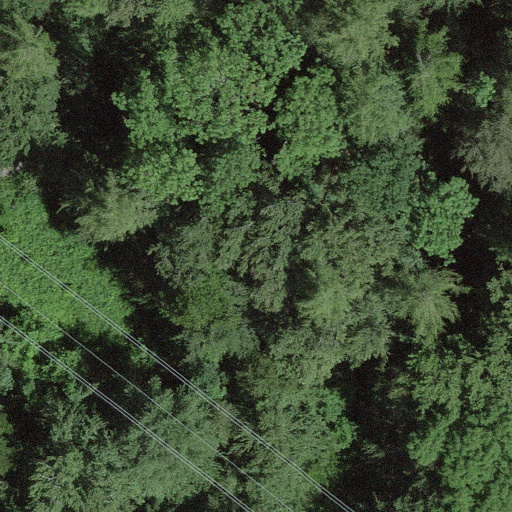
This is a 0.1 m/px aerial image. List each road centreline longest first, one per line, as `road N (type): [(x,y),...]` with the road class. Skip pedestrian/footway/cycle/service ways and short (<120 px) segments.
road 1 (track): [(0,157),(402,0)]
road 2 (track): [(327,511),(389,340),(511,161)]
